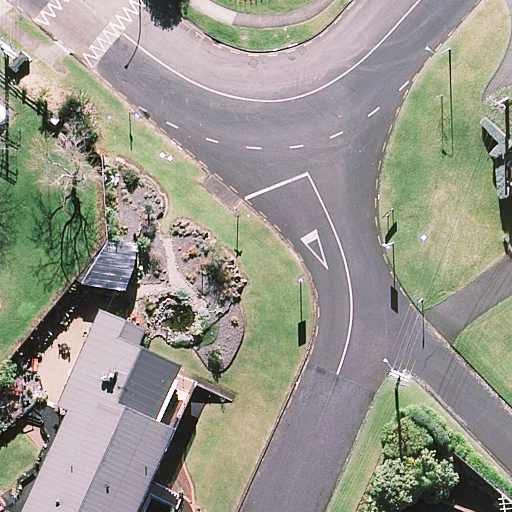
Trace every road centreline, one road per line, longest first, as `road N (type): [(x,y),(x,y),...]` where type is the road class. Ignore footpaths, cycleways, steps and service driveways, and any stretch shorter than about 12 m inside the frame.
road 1 (residential): [(83,0),(214,92),(285,102)]
road 2 (residential): [(278,511),(342,368),(356,296)]
road 3 (residential): [(356,296),(511,444)]
road 4 (residential): [(285,102),(356,296)]
road 5 (residential): [(420,0),(352,66),(285,102)]
